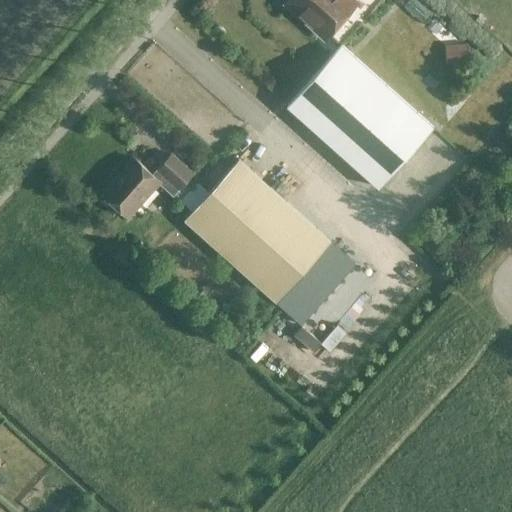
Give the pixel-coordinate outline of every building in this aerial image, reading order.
[(300,16),(310,24),(313,24),(315,22),(322,29),(331,19),(337,24),(353,5),(349,2),(351,0),(289,0),(301,10),(300,12),(300,16)] [(379,187),(433,126),(341,44),(286,104),(379,187)] [(153,174),(133,157),(101,192),(128,216),(159,182),(173,194),(192,172),(171,153),(153,174)] [(184,219),(301,323),(355,261),(238,158),(184,219)] [(309,180),(293,199),(302,207),(318,188),(309,180)] [(329,230),(335,240),(355,228),(349,217),(329,230)]
